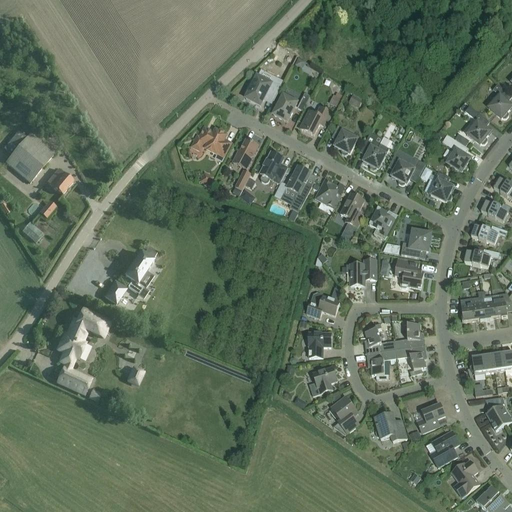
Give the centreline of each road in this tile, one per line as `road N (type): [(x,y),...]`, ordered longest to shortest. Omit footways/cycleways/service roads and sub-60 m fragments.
road 1 (unclassified): [(0,358),(110,199),(303,0)]
road 2 (residential): [(454,227),(235,113)]
road 3 (residential): [(453,373),(380,392),(357,369),(363,309),(441,304)]
road 4 (residential): [(453,373),(511,480)]
